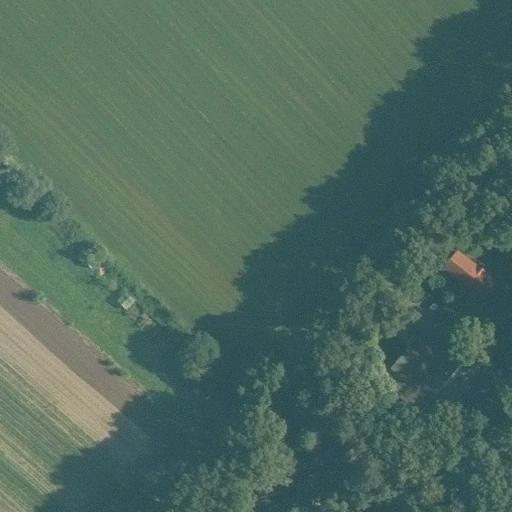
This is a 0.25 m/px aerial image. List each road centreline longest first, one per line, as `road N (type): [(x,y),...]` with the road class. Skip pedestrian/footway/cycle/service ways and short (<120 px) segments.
road 1 (track): [(511,118),(294,362)]
road 2 (track): [(294,362),(468,511)]
road 3 (track): [(294,362),(174,511)]
